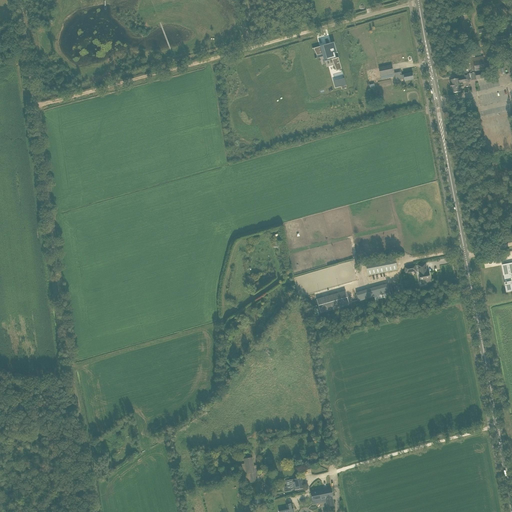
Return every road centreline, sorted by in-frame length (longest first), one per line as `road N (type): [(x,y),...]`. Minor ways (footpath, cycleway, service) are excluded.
road 1 (secondary): [(511,502),(417,0)]
road 2 (track): [(410,4),(35,106)]
road 3 (track): [(35,106),(80,420)]
